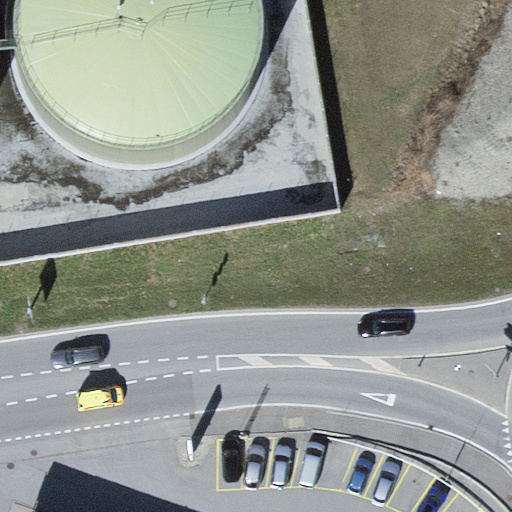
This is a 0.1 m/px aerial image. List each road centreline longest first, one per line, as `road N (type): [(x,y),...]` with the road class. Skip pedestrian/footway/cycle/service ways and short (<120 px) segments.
road 1 (primary): [(0,420),(197,389),(298,387),(349,391),(431,414),(511,449)]
road 2 (primary): [(511,323),(0,369)]
